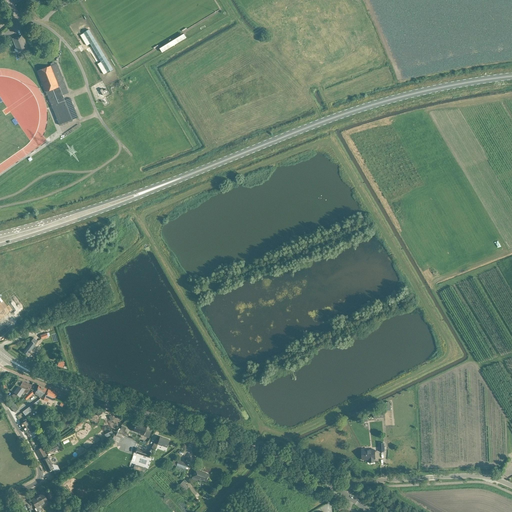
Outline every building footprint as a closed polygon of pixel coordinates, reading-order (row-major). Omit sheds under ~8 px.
[(85,29),(79,33),(84,42),(87,40),(101,64),(99,65),(103,74),(111,69),(85,29)] [(21,35),(13,39),(18,53),(21,52),(22,54),(24,53),(24,51),(27,50),(21,35)] [(57,63),(37,71),(45,92),(46,92),(59,125),(78,117),(71,98),(65,101),(63,95),(68,93),(57,63)] [(34,338),(26,348),(23,352),(27,355),(30,351),(38,341),(34,338)] [(29,391),(30,390),(32,385),(18,380),(10,389),(20,396),(23,392),(27,394),(29,391)] [(44,394),(47,389),(38,385),(35,394),(39,396),(39,397),(40,397),(41,397),(44,394)] [(48,389),(46,394),(43,400),(47,402),(48,399),(53,401),(55,398),(57,393),(48,389)] [(34,409),(31,405),(22,412),(25,416),(30,412),(32,414),(33,415),(37,413),(34,409)] [(384,410),(378,411),(373,412),(374,417),(374,419),(385,417),(384,410)] [(26,431),(29,437),(31,436),(29,434),(35,431),(33,428),(27,418),(26,418),(22,421),(23,423),(21,424),(26,431)] [(143,436),(149,438),(151,432),(145,430),(146,426),(136,423),(133,432),(144,435),(143,436)] [(166,447),(167,444),(169,440),(160,437),(158,441),(155,440),(153,444),(150,449),(153,450),(157,446),(158,444),(166,447)] [(36,450),(40,458),(47,455),(42,447),(36,450)] [(137,448),(135,453),(149,458),(151,453),(137,448)] [(375,459),(375,454),(375,450),(362,450),(362,460),(368,459),(369,462),(375,462),(374,459),(375,459)] [(47,472),(52,469),(53,469),(55,473),(60,471),(58,465),(53,464),(52,464),(48,458),(42,461),(47,472)] [(171,465),(187,470),(189,465),(188,464),(179,460),(179,461),(174,459),(171,465)] [(195,469),(193,477),(207,482),(210,474),(195,469)] [(179,484),(186,490),(188,488),(185,485),(186,484),(183,481),(179,484)] [(48,501),(46,497),(43,493),(31,500),(38,511),(35,511),(42,511),(39,506),(48,501)]
